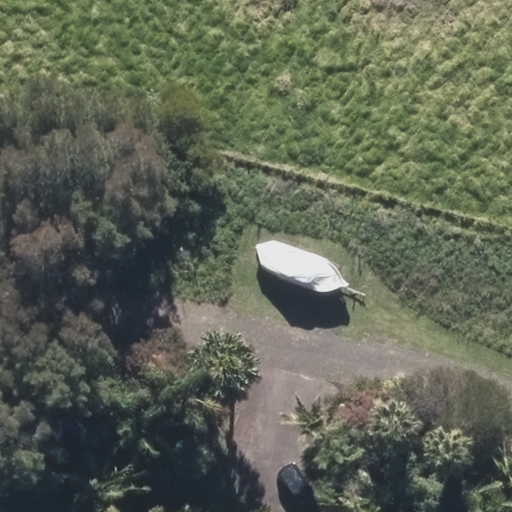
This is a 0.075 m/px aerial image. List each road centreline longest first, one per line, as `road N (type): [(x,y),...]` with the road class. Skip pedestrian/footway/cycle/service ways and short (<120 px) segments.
road 1 (track): [(511,406),(366,360),(180,318),(58,314),(0,326)]
road 2 (track): [(282,511),(267,460),(289,407),(330,367),(366,360)]
